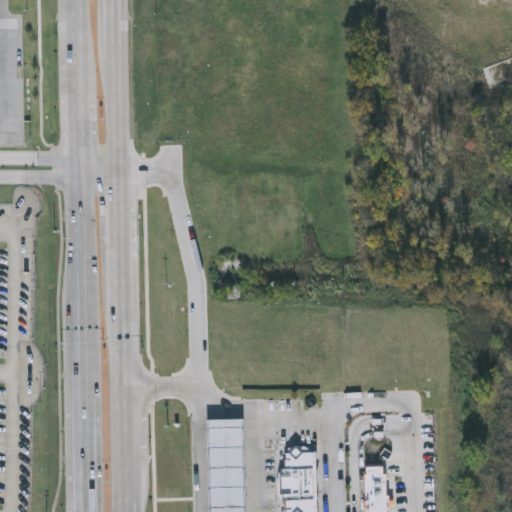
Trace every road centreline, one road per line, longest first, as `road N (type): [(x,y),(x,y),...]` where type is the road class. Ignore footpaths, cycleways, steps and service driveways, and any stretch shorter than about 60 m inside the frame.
road 1 (primary): [(123,511),(114,252)]
road 2 (primary): [(80,167),(83,343)]
